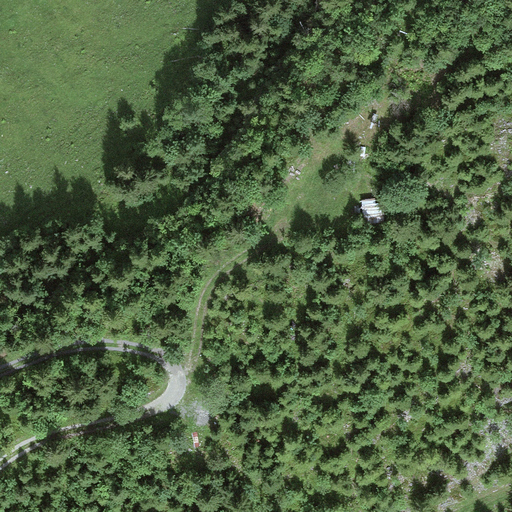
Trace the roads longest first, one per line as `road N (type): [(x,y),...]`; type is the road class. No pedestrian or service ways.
road 1 (track): [(0,464),(46,435),(169,398),(189,353),(201,289),(229,258),(274,229),(340,212)]
road 2 (track): [(179,377),(143,345),(108,342),(33,353),(0,370)]
